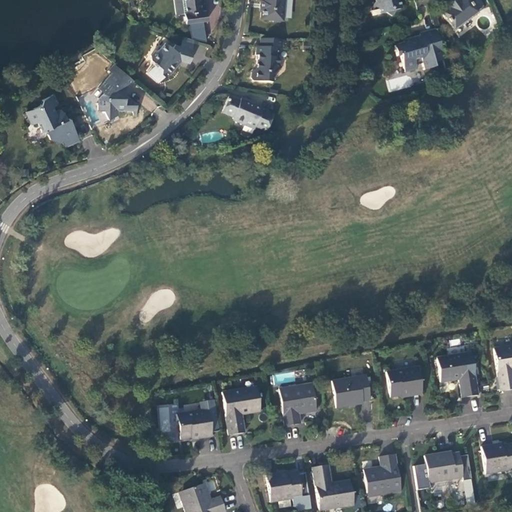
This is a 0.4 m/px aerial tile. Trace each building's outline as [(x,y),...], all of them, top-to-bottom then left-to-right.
[(173,0),(175,14),(183,14),(185,23),(189,23),(203,21),(207,21),(205,10),(200,11),(198,0),(173,0)] [(262,0),(262,2),(261,2),(260,10),(261,10),(261,19),(271,20),(273,22),(279,22),(281,21),(282,21),(283,0),(262,0)] [(375,0),(376,2),(374,6),(379,9),(380,14),(386,12),(392,16),(395,10),(401,9),(398,0),(375,0)] [(448,8),(441,13),(454,31),(477,13),(476,11),(482,7),(481,3),(478,0),(458,0),(457,1),(456,0),(454,0),(446,6),(448,8)] [(443,60),(435,29),(419,34),(419,36),(402,41),(403,43),(393,46),(396,56),(399,55),(404,72),(416,69),(415,65),(421,63),(423,70),(434,67),(433,62),(443,60)] [(180,45),(191,49),(194,39),(183,36),(180,45)] [(272,83),(272,74),(280,68),(280,67),(278,65),(279,60),(277,57),(279,55),(279,49),(281,49),(282,40),(260,38),(259,47),(256,47),(255,55),(257,56),(256,71),(254,70),(251,73),(251,79),(253,81),(272,83)] [(191,49),(180,45),(175,44),(172,48),(165,42),(159,50),(155,50),(150,56),(151,60),(154,62),(152,64),(153,65),(146,73),(158,82),(166,73),(169,75),(177,65),(175,63),(178,59),(181,61),(189,63),(193,49),(191,49)] [(131,110),(136,110),(136,103),(129,98),(122,97),(122,91),(124,91),(134,81),(114,64),(108,70),(111,72),(98,88),(103,92),(98,98),(97,110),(103,110),(107,119),(117,114),(117,110),(131,110)] [(62,141),(65,148),(79,141),(77,136),(76,136),(71,126),(72,126),(69,118),(66,119),(63,113),(56,116),(54,111),(52,107),(58,104),(53,94),(41,100),(39,105),(25,112),(27,116),(28,115),(32,124),(36,122),(41,132),(45,130),(49,139),(56,136),(59,143),(62,141)] [(239,101),(228,97),(223,108),(234,113),(233,118),(232,119),(234,119),(235,122),(241,125),(244,124),(254,127),(255,124),(267,129),(273,115),(261,111),(262,108),(241,99),(239,101)] [(234,113),(223,108),(221,113),(233,118),(234,113)] [(511,345),(493,349),(499,392),(511,390),(511,345)] [(461,398),(477,396),(470,353),(436,358),(440,383),(458,380),(461,398)] [(421,394),(417,367),(385,372),(389,398),(400,396),(408,395),(408,396),(421,394)] [(365,376),(331,381),(335,408),(350,406),(349,404),(362,402),(369,401),(365,376)] [(221,393),(228,436),(244,433),(241,415),(259,412),(255,387),(221,393)] [(278,389),(284,427),(300,424),(298,414),(316,411),(312,388),(297,391),(296,387),(278,389)] [(198,402),(200,411),(207,409),(206,405),(214,404),(213,400),(198,402)] [(218,431),(214,404),(206,405),(207,409),(200,411),(176,414),(180,440),(191,438),(199,437),(199,438),(212,437),(211,433),(218,431)] [(480,447),(484,474),(511,469),(511,445),(511,444),(501,446),(493,447),(493,445),(480,447)] [(424,456),(428,483),(462,478),(458,453),(451,454),(438,456),(438,454),(424,456)] [(400,492),(394,455),(378,457),(380,467),(362,470),(366,493),(381,491),(382,495),(400,492)] [(327,465),(311,468),(318,510),(353,505),(349,480),(330,483),(327,465)] [(293,507),(298,511),(310,509),(305,473),(297,474),(297,472),(278,475),(278,473),(265,475),(269,502),(291,499),(293,507)] [(472,479),(464,480),(465,503),(474,503),(472,479)] [(184,511),(224,511),(219,497),(210,500),(204,484),(182,492),(187,506),(183,507),(184,511)] [(187,506),(182,492),(178,493),(183,507),(187,506)]
